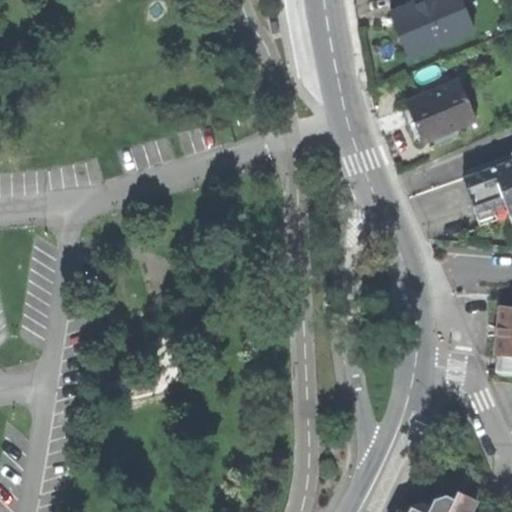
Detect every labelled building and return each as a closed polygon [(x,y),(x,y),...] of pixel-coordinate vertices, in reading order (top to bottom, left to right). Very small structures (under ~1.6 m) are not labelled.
[(414,54),(463,34),(449,0),(418,0),(421,6),(398,15),(406,34),(414,54)] [(457,128),(476,120),(459,78),(405,100),(415,121),(424,142),(443,133),(442,131),(456,126),(457,128)] [(511,158),(461,180),(459,178),(458,178),(466,196),(475,218),(503,206),(507,215),(511,212),(511,158)] [(470,298),(496,301),(497,287),(503,287),(505,267),(472,264),(470,284),(471,284),(470,298)] [(341,289),(333,288),(331,305),(331,309),(336,309),(339,309),(341,289)] [(496,372),(511,373),(511,308),(500,307),(498,324),(496,355),(497,356),(496,372)] [(421,457),(428,460),(435,445),(437,441),(432,439),(429,438),(421,457)] [(471,511),(477,500),(458,491),(454,499),(446,495),(435,499),(431,506),(427,511),(423,511),(412,506),(408,511),(402,511),(400,511),(398,511),(471,511)] [(423,502),(412,506),(423,511),(427,511),(431,506),(423,502)]
